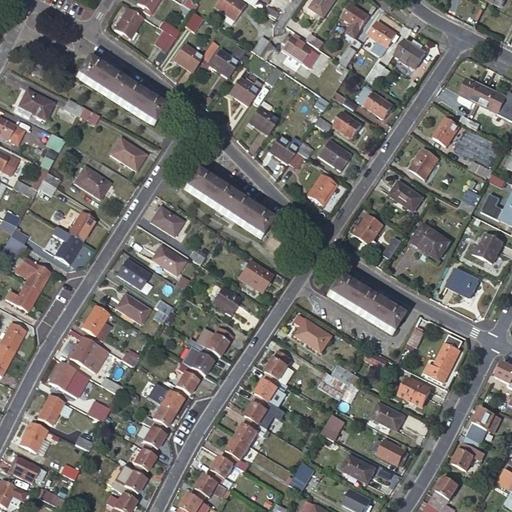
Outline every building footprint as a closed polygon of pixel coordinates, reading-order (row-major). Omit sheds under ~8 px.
[(159,0),(140,0),(137,5),(145,10),(143,13),(149,17),(151,14),(159,0)] [(183,0),(180,5),(193,13),(198,6),(187,0),(183,0)] [(234,22),(245,7),(234,0),(219,0),(214,8),(234,22)] [(323,18),(335,0),(315,0),(310,9),(323,18)] [(369,18),(350,5),(341,19),(351,26),(346,34),(355,40),(363,26),(366,28),(370,23),(367,21),(369,18)] [(276,19),(279,13),(267,7),(264,13),(276,19)] [(143,20),(127,10),(114,31),(130,41),(143,20)] [(193,33),(202,19),(193,13),(184,27),(193,33)] [(170,37),(175,40),(180,34),(162,23),(158,30),(162,32),(170,37)] [(377,23),(368,37),(387,49),(391,44),(393,45),(398,38),(396,36),(396,35),(377,23)] [(162,50),(170,37),(162,32),(160,35),(154,45),(161,50),(162,50)] [(319,77),(328,63),(300,44),(302,41),(293,35),(291,38),(290,37),(288,40),(285,38),(281,44),(285,46),(281,52),(288,56),(301,65),(319,77)] [(305,42),(319,51),(324,44),(310,35),(305,42)] [(170,37),(162,50),(166,53),(175,40),(170,37)] [(268,42),(261,38),(253,51),(259,56),(268,42)] [(425,55),(404,41),(394,56),(400,61),(399,62),(408,67),(415,71),(425,55)] [(217,47),(212,43),(202,59),(207,62),(217,47)] [(274,50),(269,43),(260,56),(259,57),(266,62),(274,50)] [(174,61),(192,73),(202,59),(183,47),(174,61)] [(355,54),(356,52),(349,48),(339,62),(346,67),(355,54)] [(159,64),(166,53),(162,50),(161,50),(154,61),(159,64)] [(209,67),(228,79),(238,65),(219,52),(209,67)] [(360,57),(355,54),(346,67),(351,70),(360,57)] [(288,56),(283,63),(296,72),(301,65),(288,56)] [(153,126),(164,109),(86,60),(76,78),(153,126)] [(377,63),(365,82),(373,87),(385,69),(377,63)] [(43,80),(48,70),(37,64),(32,74),(43,80)] [(272,88),(282,74),(275,69),(265,84),(272,88)] [(229,95),(248,107),(258,93),(239,80),(229,95)] [(479,105),(487,90),(467,80),(459,96),(479,106),(479,105)] [(384,121),(393,107),(365,88),(356,102),(384,121)] [(45,121),(54,104),(26,90),(15,112),(28,119),(31,114),(45,121)] [(498,115),(497,116),(511,123),(511,95),(508,93),(507,96),(502,93),(501,96),(487,90),(479,105),(479,106),(498,115)] [(335,94),(332,99),(342,106),(346,101),(335,94)] [(323,113),(329,104),(320,99),(314,107),(323,113)] [(83,109),(68,101),(63,110),(78,118),(79,117),(83,109)] [(99,118),(83,109),(79,117),(95,126),(99,118)] [(267,136),(277,121),(259,109),(249,124),(267,136)] [(352,140),(362,127),(342,113),(333,127),(352,140)] [(463,117),(460,122),(468,127),(471,121),(463,117)] [(332,127),(319,118),(314,126),(327,134),(332,127)] [(0,138),(7,142),(15,127),(0,119),(0,138)] [(446,148),(459,128),(446,119),(432,139),(446,148)] [(468,127),(476,132),(479,126),(471,121),(468,127)] [(65,142),(52,136),(48,144),(60,150),(65,142)] [(269,153),(287,165),(295,154),(297,150),(278,139),(269,153)] [(136,172),(146,156),(120,140),(110,156),(136,172)] [(340,172),(351,156),(328,142),(318,157),(340,172)] [(304,159),(308,162),(313,153),(301,145),(297,150),(295,154),(304,159)] [(425,181),(439,161),(423,150),(409,170),(425,181)] [(0,171),(1,172),(10,177),(17,163),(8,158),(0,153),(0,171)] [(295,154),(287,165),(296,171),(304,159),(295,154)] [(492,175),(493,173),(473,163),(470,171),(489,181),(492,175)] [(99,201),(109,185),(83,169),(73,185),(99,201)] [(261,239),(272,222),(195,172),(184,190),(261,239)] [(42,182),(55,190),(60,181),(47,174),(42,182)] [(489,181),(488,181),(502,188),(505,181),(492,175),(489,181)] [(322,207),(336,186),(321,176),(307,197),(322,207)] [(15,182),(12,190),(32,200),(36,193),(15,182)] [(51,197),(55,190),(42,182),(38,189),(51,197)] [(414,213),(423,199),(399,183),(389,196),(414,213)] [(459,209),(472,215),(480,197),(468,191),(459,209)] [(490,195),(481,212),(499,222),(500,220),(511,226),(511,197),(505,211),(497,207),(500,200),(490,195)] [(174,238),(184,223),(160,208),(159,210),(157,208),(154,213),(156,214),(151,223),(174,238)] [(68,235),(82,244),(95,221),(81,213),(68,235)] [(6,214),(2,222),(16,229),(20,221),(6,214)] [(372,243),(384,226),(368,215),(353,236),(369,247),(372,243)] [(16,229),(2,222),(0,226),(0,229),(12,235),(15,230),(16,229)] [(440,260),(451,243),(423,225),(411,243),(427,254),(428,252),(440,260)] [(69,266),(82,244),(68,235),(57,229),(52,236),(63,242),(54,258),(69,266)] [(10,238),(23,246),(27,238),(15,230),(12,235),(10,238)] [(492,265),(503,244),(486,235),(480,248),(477,246),(473,255),(492,265)] [(10,238),(4,249),(17,256),(23,246),(10,238)] [(390,261),(402,243),(395,238),(383,257),(390,261)] [(176,277),(185,263),(161,247),(152,261),(176,277)] [(193,252),(189,259),(200,267),(205,260),(193,252)] [(28,280),(24,286),(39,294),(50,274),(24,259),(16,273),(28,280)] [(140,292),(150,276),(126,261),(117,276),(140,292)] [(262,294),(272,277),(249,262),(238,279),(262,294)] [(470,300),(479,283),(456,271),(447,288),(470,300)] [(192,279),(185,274),(177,287),(184,292),(192,279)] [(392,335),(402,318),(338,278),(327,296),(392,335)] [(39,294),(24,286),(17,297),(10,293),(5,301),(13,305),(28,314),(39,294)] [(231,316),(241,301),(222,289),(212,304),(231,316)] [(141,325),(149,311),(124,296),(116,309),(141,325)] [(159,301),(155,309),(158,311),(167,317),(172,310),(159,301)] [(109,316),(95,307),(81,329),(96,338),(109,316)] [(163,324),(167,317),(158,311),(153,318),(163,324)] [(321,354),(331,338),(299,316),(294,323),(301,328),(296,336),(321,354)] [(10,324),(0,344),(0,348),(13,355),(25,332),(10,324)] [(204,331),(196,345),(202,349),(205,351),(217,357),(219,359),(232,338),(218,329),(214,337),(204,331)] [(424,334),(415,330),(407,345),(417,349),(424,334)] [(86,369),(99,347),(83,338),(70,359),(86,369)] [(202,376),(205,378),(217,357),(205,351),(202,349),(196,345),(190,341),(187,346),(191,349),(181,364),(187,367),(190,369),(202,376)] [(429,365),(425,375),(444,385),(448,375),(460,352),(445,345),(434,368),(429,365)] [(13,355),(0,348),(0,377),(1,378),(13,355)] [(278,352),(265,373),(267,375),(279,382),(290,364),(288,362),(289,360),(278,352)] [(383,371),(387,362),(367,352),(363,360),(383,371)] [(134,368),(137,364),(139,361),(125,353),(121,361),(134,368)] [(63,392),(74,372),(60,364),(49,384),(63,392)] [(187,395),(189,397),(202,376),(190,369),(187,367),(181,364),(177,371),(183,374),(175,388),(187,395)] [(511,368),(503,364),(496,378),(510,385),(509,388),(511,389),(511,368)] [(348,387),(350,384),(354,376),(337,366),(331,377),(348,387)] [(343,395),(348,387),(331,377),(326,374),(321,381),(343,395)] [(267,375),(255,395),(257,397),(269,404),(277,390),(284,394),(287,387),(279,382),(267,375)] [(118,396),(122,388),(104,379),(100,386),(118,396)] [(422,408),(431,391),(407,379),(399,396),(422,408)] [(343,395),(321,381),(317,387),(340,401),(343,395)] [(160,407),(175,415),(187,395),(175,388),(171,395),(155,385),(147,398),(160,407)] [(64,404),(50,396),(37,419),(53,427),(64,404)] [(257,397),(245,417),(247,419),(259,426),(267,413),(275,418),(280,411),(269,404),(257,397)] [(104,424),(111,411),(95,403),(88,416),(104,424)] [(397,433),(405,418),(378,405),(371,419),(397,433)] [(162,436),(175,415),(160,407),(152,420),(155,422),(151,429),(162,436)] [(501,421),(480,410),(473,425),(466,438),(481,445),(487,432),(490,427),(496,430),(501,421)] [(332,415),(325,428),(337,435),(345,421),(332,415)] [(247,419),(235,439),(249,448),(257,435),(263,438),(267,431),(259,426),(247,419)] [(47,432),(30,423),(19,446),(36,454),(36,453),(42,441),(47,432)] [(490,427),(487,432),(494,435),(496,430),(490,427)] [(325,428),(320,436),(333,443),(337,435),(325,428)] [(153,458),(165,437),(162,436),(151,429),(143,443),(145,444),(141,451),(153,458)] [(92,448),(93,445),(80,438),(76,446),(89,453),(92,448)] [(477,452),(481,445),(466,438),(460,451),(459,451),(452,466),(467,473),(473,459),(480,463),(484,455),(477,452)] [(235,439),(222,458),(234,466),(249,476),(253,469),(241,461),(249,448),(235,439)] [(42,441),(36,453),(43,456),(49,444),(42,441)] [(405,453),(406,452),(384,442),(377,456),(398,467),(399,466),(405,453)] [(143,480),(155,459),(153,458),(141,451),(133,465),(136,466),(132,473),(143,480)] [(399,466),(401,467),(408,455),(405,453),(399,466)] [(222,458),(220,457),(207,478),(218,485),(227,490),(231,492),(235,485),(226,479),(234,466),(222,458)] [(367,484),(375,470),(349,457),(342,471),(367,484)] [(11,474),(18,459),(16,458),(8,473),(11,474)] [(39,470),(18,459),(11,474),(11,475),(32,485),(39,470)] [(61,475),(74,482),(79,473),(65,466),(61,475)] [(143,480),(132,473),(120,466),(108,487),(122,495),(133,503),(146,482),(143,480)] [(313,474),(302,468),(296,476),(295,478),(306,485),(313,474)] [(511,474),(505,470),(497,484),(511,492),(511,474)] [(207,478),(204,476),(192,496),(203,503),(207,496),(210,498),(214,492),(223,498),(227,490),(218,485),(207,478)] [(301,493),(306,485),(295,478),(289,486),(301,493)] [(436,493),(428,505),(438,511),(454,511),(446,506),(458,487),(444,479),(436,493)] [(26,494),(1,482),(0,484),(0,507),(6,510),(12,497),(20,501),(22,502),(26,494)] [(38,500),(59,510),(63,501),(42,491),(38,500)] [(370,505),(371,502),(350,491),(342,506),(354,511),(369,511),(372,506),(370,505)] [(192,496),(189,494),(177,511),(207,511),(210,508),(203,503),(192,496)] [(130,511),(136,504),(133,503),(122,495),(118,502),(110,497),(106,505),(113,510),(111,511),(130,511)] [(12,497),(6,510),(9,511),(11,511),(17,508),(20,501),(12,497)] [(325,511),(307,502),(302,511),(325,511)]
